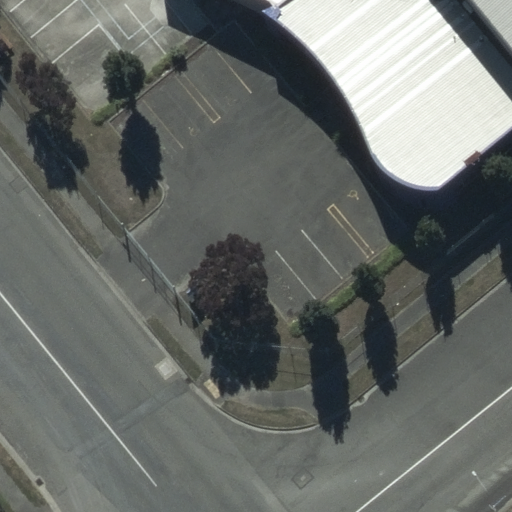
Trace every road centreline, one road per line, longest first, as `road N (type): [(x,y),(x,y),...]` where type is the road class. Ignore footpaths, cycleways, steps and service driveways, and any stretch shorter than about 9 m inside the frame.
road 1 (tertiary): [(0,296),(178,511)]
road 2 (residential): [(355,511),(511,383)]
